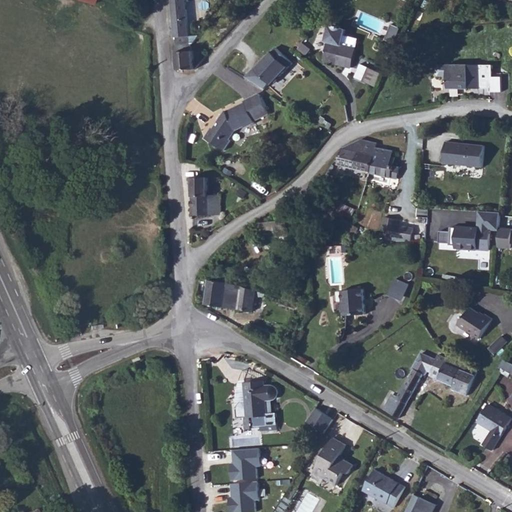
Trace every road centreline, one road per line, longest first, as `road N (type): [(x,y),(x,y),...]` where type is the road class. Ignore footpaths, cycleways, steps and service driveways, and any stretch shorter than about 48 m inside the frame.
road 1 (residential): [(181,265),(303,180),(344,137),(449,113),(511,117)]
road 2 (unclassified): [(184,328),(216,331),(252,348),(502,499)]
road 3 (unclassified): [(184,328),(199,511)]
road 4 (unclassified): [(181,265),(169,94)]
road 5 (secondary): [(43,380),(102,511)]
road 6 (unclassified): [(169,94),(196,78),(272,0)]
